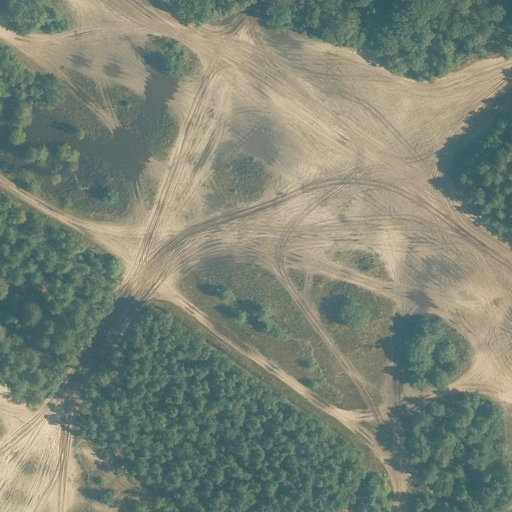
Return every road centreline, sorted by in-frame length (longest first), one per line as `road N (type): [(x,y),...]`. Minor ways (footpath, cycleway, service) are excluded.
road 1 (track): [(125,0),(301,93),(511,252)]
road 2 (track): [(158,511),(34,420),(0,405)]
